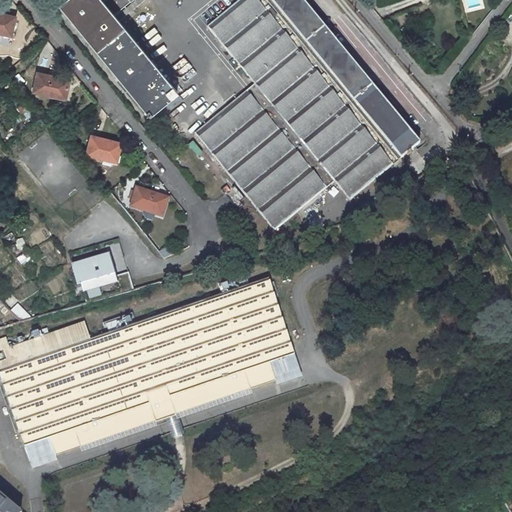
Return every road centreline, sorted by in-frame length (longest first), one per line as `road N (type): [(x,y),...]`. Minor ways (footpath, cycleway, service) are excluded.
road 1 (unknown): [(175,511),(319,444),(337,427),(347,384),(313,365),(22,477)]
road 2 (residential): [(31,0),(212,224)]
road 3 (unknown): [(212,224),(201,248),(181,263),(150,259),(124,231),(71,243)]
